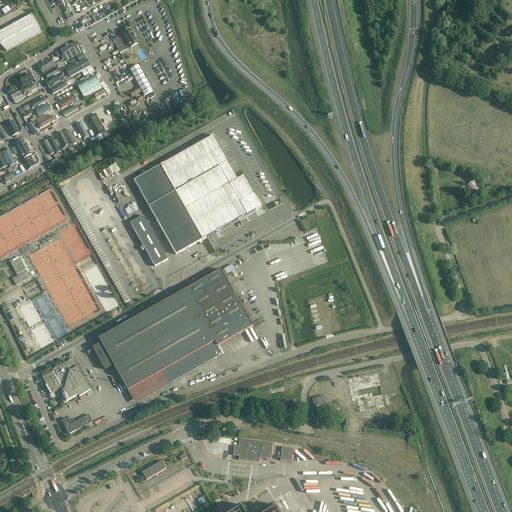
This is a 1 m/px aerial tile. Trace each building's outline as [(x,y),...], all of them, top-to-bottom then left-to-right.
[(8,12),(15,9),(13,4),(6,7),(8,12)] [(42,32),(32,15),(0,32),(0,45),(6,52),(42,32)] [(122,33),(130,48),(138,44),(130,29),(122,33)] [(113,40),(120,54),(125,51),(118,37),(113,40)] [(83,53),(78,43),(61,52),(66,62),(83,53)] [(86,58),(83,53),(77,56),(80,62),(86,58)] [(53,60),(38,68),(42,75),(57,67),(56,64),(53,60)] [(90,67),(87,60),(66,71),(68,75),(68,76),(69,76),(70,78),(90,67)] [(130,70),(144,96),(153,92),(138,65),(130,70)] [(58,68),(43,76),(46,82),(61,74),(59,69),(58,68)] [(62,75),(46,83),(50,90),(65,81),(64,79),(62,75)] [(77,85),(84,98),(102,89),(95,75),(77,85)] [(33,80),(32,77),(20,84),(22,89),(31,83),(30,81),(33,80)] [(114,82),(116,87),(124,83),(122,78),(114,82)] [(65,83),(51,91),(53,95),(68,88),(65,83)] [(25,98),(38,90),(35,84),(21,92),(25,98)] [(15,87),(8,91),(11,97),(16,94),(18,93),(15,87)] [(129,93),(132,98),(141,93),(139,88),(129,93)] [(93,94),(95,98),(97,101),(106,96),(103,89),(93,94)] [(17,96),(16,94),(11,97),(15,104),(24,99),(22,95),(18,97),(17,96)] [(130,104),(131,106),(144,99),(143,97),(130,104)] [(47,104),(44,99),(30,107),(33,111),(47,104)] [(60,105),(62,111),(76,103),(73,99),(60,105)] [(48,106),(36,111),(39,117),(50,111),(48,106)] [(77,107),(64,114),(66,118),(80,111),(77,107)] [(47,120),(45,116),(37,120),(42,130),(57,122),(53,116),(47,120)] [(10,120),(4,124),(11,137),(18,133),(10,120)] [(33,125),(32,123),(27,125),(32,133),(33,133),(34,135),(38,133),(33,125)] [(3,125),(0,126),(0,132),(5,141),(10,138),(3,125)] [(71,131),(67,133),(73,145),(77,143),(71,131)] [(63,133),(57,135),(65,150),(68,148),(70,147),(63,133)] [(161,166),(160,166),(202,240),(203,240),(203,241),(206,239),(206,238),(255,210),(255,211),(256,211),(256,209),(260,207),(256,199),(257,198),(256,198),(244,176),(238,179),(215,139),(213,136),(210,137),(210,138),(164,164),(160,166),(161,166)] [(53,138),(48,140),(56,154),(60,151),(53,138)] [(48,141),(44,143),(51,156),(55,154),(48,141)] [(24,158),(28,156),(23,146),(19,148),(24,158)] [(9,151),(4,153),(10,163),(14,161),(9,151)] [(8,168),(1,155),(0,154),(0,167),(2,171),(8,168)] [(24,161),(27,165),(29,170),(36,166),(31,156),(24,161)] [(62,158),(59,160),(56,161),(55,160),(55,161),(55,160),(46,165),(49,169),(64,161),(62,158)] [(160,166),(134,181),(176,255),(202,240),(160,166)] [(15,178),(15,177),(12,173),(10,174),(4,178),(6,182),(15,178)] [(465,186),(470,195),(473,199),(482,194),(475,181),(465,186)] [(260,194),(265,203),(266,202),(269,207),(280,202),(274,190),(269,192),(271,196),(269,197),(267,194),(265,195),(263,192),(260,194)] [(130,224),(155,267),(168,260),(143,216),(130,224)] [(307,223),(312,222),(310,217),(302,220),(304,226),(308,224),(307,223)] [(22,258),(11,265),(18,276),(24,273),(26,276),(30,273),(22,258)] [(231,265),(221,271),(227,281),(237,275),(231,265)] [(92,348),(105,370),(113,365),(128,391),(163,372),(170,385),(222,356),(218,347),(253,327),(227,281),(221,271),(220,270),(98,339),(101,343),(92,348)] [(24,273),(18,276),(12,279),(16,286),(17,286),(16,286),(27,280),(33,277),(30,273),(26,276),(24,273)] [(64,394),(60,396),(64,404),(78,395),(79,397),(91,391),(78,367),(77,367),(72,359),(52,370),(53,372),(52,373),(51,371),(42,377),(46,385),(45,386),(50,394),(53,393),(55,397),(63,393),(64,394)] [(406,396),(397,399),(401,410),(410,407),(406,396)] [(324,397),(316,398),(312,399),(314,407),(325,404),(324,397)] [(62,421),(68,435),(92,423),(89,415),(70,425),(66,419),(62,421)] [(207,441),(228,443),(228,437),(215,436),(215,439),(204,438),(203,447),(206,447),(207,441)] [(247,459),(249,460),(252,460),(254,459),(256,457),(257,457),(257,459),(257,457),(259,458),(259,459),(271,460),(273,443),(240,439),(238,449),(237,449),(235,449),(234,452),(237,452),(236,455),(240,456),(240,458),(242,459),(242,456),(243,455),(245,458),(247,459)] [(293,449),(282,448),(280,461),(292,463),(293,449)] [(142,473),(146,481),(166,469),(162,461),(142,473)] [(200,494),(195,497),(198,503),(203,500),(200,494)] [(280,511),(286,511),(282,501),(277,503),(280,511)]
